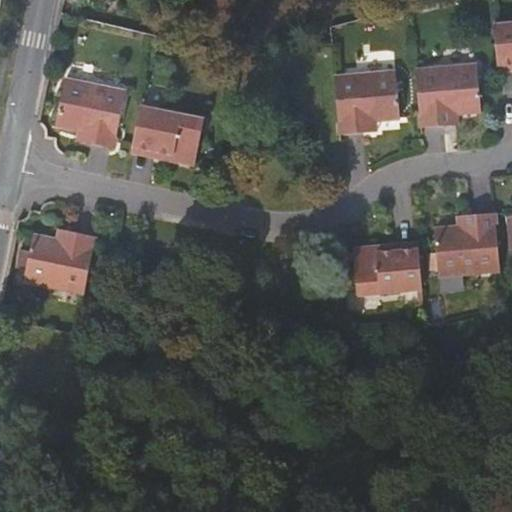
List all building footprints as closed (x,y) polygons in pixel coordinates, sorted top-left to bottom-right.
[(511,65),(511,27),(493,29),(496,66),(511,65)] [(497,74),(511,73),(511,65),(496,66),(497,74)] [(475,68),(416,73),(420,129),(443,127),(444,114),(454,114),(479,112),(475,68)] [(364,124),(374,123),(398,120),(393,74),(333,80),(339,137),(364,134),(364,124)] [(88,135),(85,148),(113,154),(123,97),(61,85),(53,129),(78,134),(88,135)] [(171,158),(170,165),(193,169),(201,124),(139,112),(131,151),(171,158)] [(454,126),(454,114),(444,114),(443,127),(454,126)] [(375,133),(374,123),(364,124),(364,134),(375,133)] [(75,146),(85,148),(88,135),(78,134),(75,146)] [(130,157),(170,165),(171,158),(131,151),(130,157)] [(494,217),(464,219),(465,231),(456,232),(434,233),(437,279),(500,275),(494,217)] [(456,220),(456,232),(465,231),(464,219),(456,220)] [(57,234),(54,245),(64,247),(66,236),(57,234)] [(64,247),(54,245),(33,240),(24,286),(83,298),(94,241),(66,236),(64,247)] [(417,246),(375,249),(376,256),(418,253),(417,246)] [(376,256),(375,249),(350,251),(354,298),(421,293),(418,253),(376,256)]
